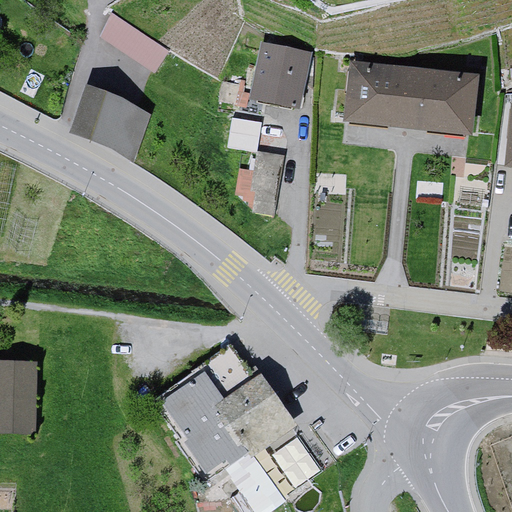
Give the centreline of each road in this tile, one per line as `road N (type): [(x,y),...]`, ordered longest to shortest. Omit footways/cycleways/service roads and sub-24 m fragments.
road 1 (residential): [(0,125),(151,205),(268,304),(380,418),(426,450)]
road 2 (unknown): [(390,297),(404,164)]
